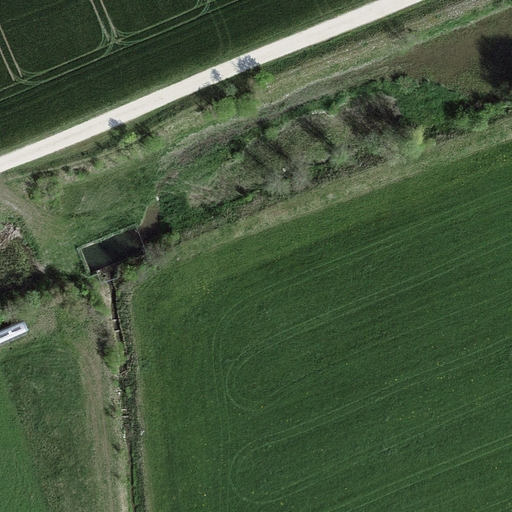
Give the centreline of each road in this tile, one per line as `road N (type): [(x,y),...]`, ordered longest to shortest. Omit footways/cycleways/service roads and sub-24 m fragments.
road 1 (track): [(406,0),(0,164)]
road 2 (track): [(0,338),(48,317),(88,324),(107,396),(114,511)]
